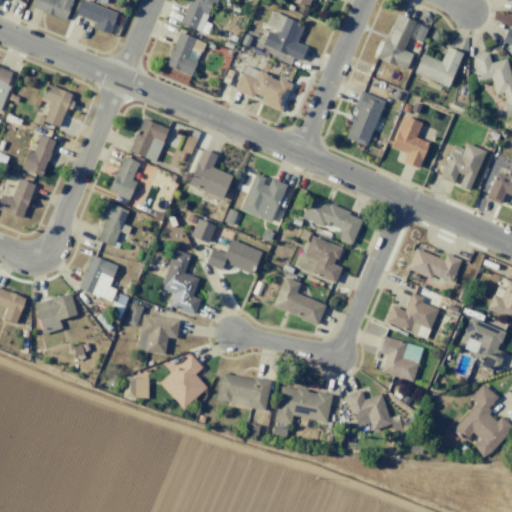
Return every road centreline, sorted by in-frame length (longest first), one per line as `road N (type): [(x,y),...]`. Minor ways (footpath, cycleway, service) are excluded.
road 1 (residential): [(511,243),(0,31)]
road 2 (residential): [(403,198),(337,354),(231,333)]
road 3 (residential): [(150,0),(47,246)]
road 4 (residential): [(362,0),(297,153)]
